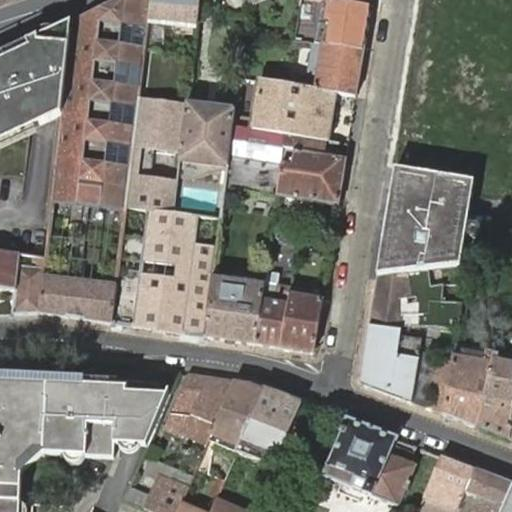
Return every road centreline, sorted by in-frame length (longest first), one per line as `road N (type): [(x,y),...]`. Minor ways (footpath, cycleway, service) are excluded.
road 1 (residential): [(331,390),(396,0)]
road 2 (residential): [(0,331),(243,360),(331,390)]
road 3 (residential): [(331,390),(511,459)]
